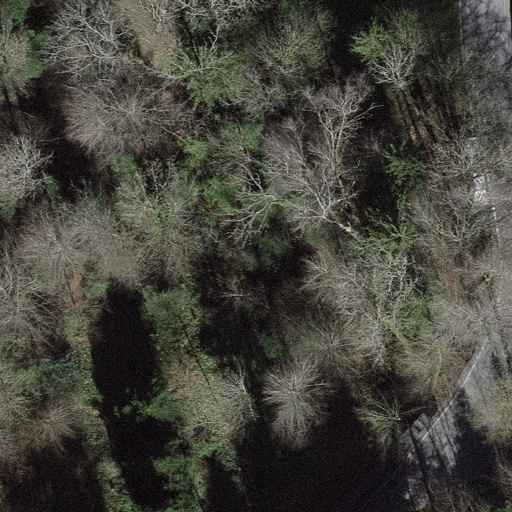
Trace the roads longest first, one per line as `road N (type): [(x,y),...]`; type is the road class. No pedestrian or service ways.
road 1 (residential): [(380,511),(461,433),(511,357)]
road 2 (residential): [(511,183),(483,0)]
